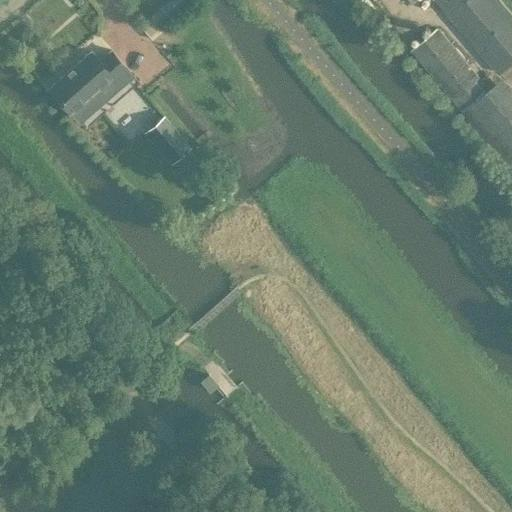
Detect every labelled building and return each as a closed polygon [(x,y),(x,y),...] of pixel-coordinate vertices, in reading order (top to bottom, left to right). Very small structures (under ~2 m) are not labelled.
[(169,0),(161,8),(170,18),(190,0),(169,0)] [(438,0),(498,71),(511,59),(511,16),(498,0),(438,0)] [(438,29),(413,51),(464,109),(462,111),(511,169),(511,87),(503,77),(490,89),(486,91),(476,79),(479,77),(438,29)] [(100,102),(132,74),(110,50),(98,60),(90,50),(47,87),(68,111),(91,92),(100,102)] [(164,116),(146,132),(171,162),(190,145),(164,116)] [(209,390),(216,384),(208,374),(201,381),(209,390)]
